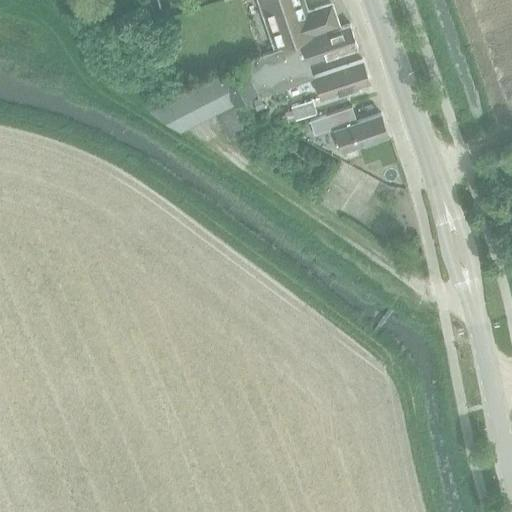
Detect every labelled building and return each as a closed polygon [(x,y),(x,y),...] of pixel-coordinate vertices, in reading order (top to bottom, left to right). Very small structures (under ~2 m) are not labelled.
[(259,0),(264,14),(275,46),(284,43),(319,31),(338,25),(331,4),(312,11),(302,14),(299,3),(303,1),(302,0),(259,0)] [(259,97),(300,82),(312,78),(313,77),(308,63),(358,46),(350,25),(242,63),(242,64),(149,107),(179,127),(258,92),(259,97)] [(313,77),(312,78),(319,99),(351,88),(370,81),(363,60),(344,67),(313,77)] [(313,100),(292,106),(296,119),(317,113),(313,100)] [(342,150),(369,141),(388,135),(381,113),(357,121),(352,106),(333,113),(311,120),(315,133),(330,129),(330,130),(335,129),(342,150)] [(232,107),(216,115),(230,140),(246,132),(232,107)]
